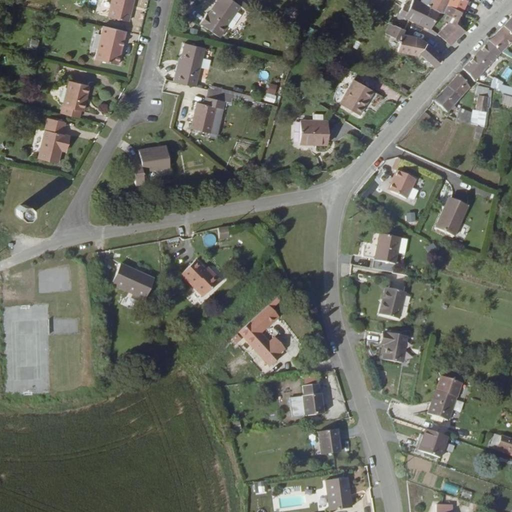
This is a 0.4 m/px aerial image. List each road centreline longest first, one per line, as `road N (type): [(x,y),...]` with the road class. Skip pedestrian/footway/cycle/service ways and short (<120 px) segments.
road 1 (residential): [(394,511),(332,296),(343,189)]
road 2 (residential): [(70,241),(343,189)]
road 3 (residential): [(70,241),(82,188),(141,96),(165,0)]
road 4 (residential): [(343,189),(511,3)]
road 5 (track): [(492,197),(381,143)]
